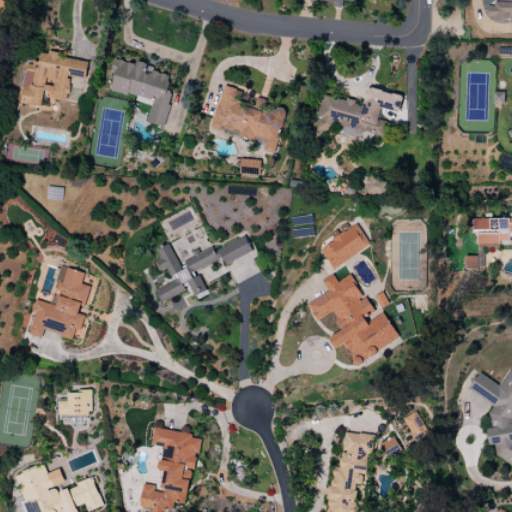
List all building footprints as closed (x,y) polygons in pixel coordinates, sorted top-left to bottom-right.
[(341,0),(331,0),(332,0),(331,7),(342,8),(341,0)] [(510,20),(510,15),(511,15),(511,3),(487,3),(486,19),(510,20)] [(18,103),(40,107),(42,91),(50,92),(49,98),(65,100),(69,76),(84,79),(87,61),(39,53),(37,64),(25,62),(18,103)] [(152,100),(146,123),(164,127),(172,91),(167,90),(171,72),(114,59),(111,72),(115,73),(110,91),(152,100)] [(273,154),(286,111),(265,105),(266,100),(256,97),(253,108),(239,104),(242,91),(223,86),(211,126),(237,134),(237,136),(253,141),(254,136),(265,140),(262,151),(273,154)] [(322,95),(315,129),(329,131),(330,124),(340,126),(339,130),(381,139),(385,121),(379,120),(381,109),(399,113),(402,95),(366,88),(363,104),(322,95)] [(503,104),(503,92),(493,92),(493,103),(503,104)] [(260,160),(234,159),(233,167),(239,167),(239,176),(259,177),(260,160)] [(385,181),(363,176),(360,189),(383,194),(385,181)] [(511,218),(472,219),(472,233),(476,233),(477,244),(508,243),(508,236),(511,236),(511,218)] [(356,224),(349,228),(346,224),(330,235),(333,240),(319,250),(332,270),(370,245),(356,224)] [(252,253),(246,237),(213,250),(212,246),(192,254),(194,258),(177,264),(169,244),(156,250),(160,259),(156,261),(160,271),(166,268),(172,283),(155,289),(160,301),(191,289),(195,299),(206,294),(196,269),(221,259),(223,265),(252,253)] [(37,295),(26,334),(41,338),(42,331),(73,339),(73,337),(82,339),(88,318),(78,315),(80,308),(86,309),(92,287),(81,284),(84,273),(60,266),(51,299),(37,295)] [(399,340),(383,311),(376,315),(365,296),(362,298),(349,275),(336,282),(332,275),(321,281),(327,292),(306,304),(316,321),(331,313),(341,331),(329,338),(335,349),(344,344),(355,365),(399,340)] [(511,370),(507,371),(499,385),(477,373),(467,390),(494,405),(489,413),(490,423),(497,427),(486,429),(488,443),(494,447),(495,456),(511,465),(511,423),(510,422),(511,418),(511,370)] [(90,392),(65,392),(65,401),(55,402),(56,416),(91,415),(90,392)] [(402,419),(414,442),(428,434),(416,411),(402,419)] [(201,439),(192,438),(192,433),(153,429),(151,445),(164,447),(158,488),(141,485),(138,509),(162,511),(162,509),(172,510),(173,502),(186,504),(191,469),(194,469),(196,454),(199,454),(201,439)] [(370,435),(344,433),(342,454),(339,453),(338,467),(330,466),(326,511),(353,511),(356,484),(365,485),(370,435)] [(401,451),(393,436),(378,444),(387,459),(401,451)] [(13,475),(25,511),(76,511),(75,507),(84,504),(87,511),(102,507),(93,479),(56,492),(54,486),(64,483),(59,469),(46,473),(43,465),(13,475)]
